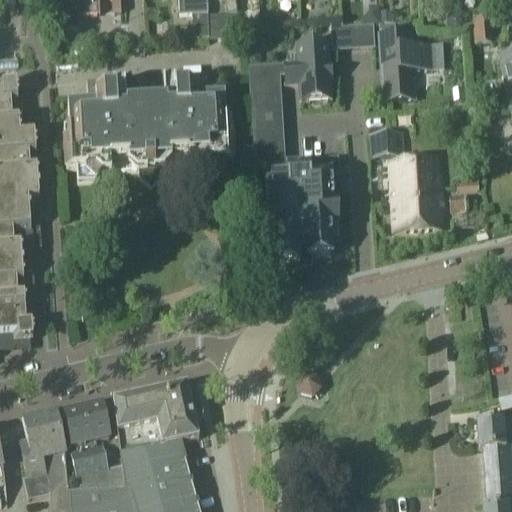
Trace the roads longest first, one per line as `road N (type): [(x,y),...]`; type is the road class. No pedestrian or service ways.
road 1 (residential): [(0,391),(196,344),(245,357)]
road 2 (residential): [(457,511),(455,476),(444,460),(431,274)]
road 3 (residential): [(364,291),(354,122)]
road 4 (tertiary): [(251,511),(238,407),(245,357)]
road 5 (tertiary): [(364,291),(279,317),(245,357)]
